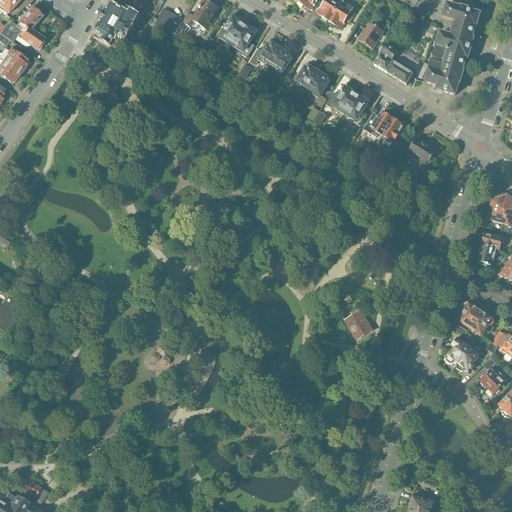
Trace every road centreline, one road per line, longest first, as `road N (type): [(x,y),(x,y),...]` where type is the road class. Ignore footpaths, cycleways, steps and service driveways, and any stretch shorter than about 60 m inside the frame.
road 1 (unclassified): [(480,146),(247,0)]
road 2 (unclassified): [(0,148),(83,16)]
road 3 (unclassified): [(379,511),(419,368)]
road 4 (unclassified): [(445,272),(480,146)]
road 5 (residential): [(419,368),(456,389),(480,428),(511,453)]
